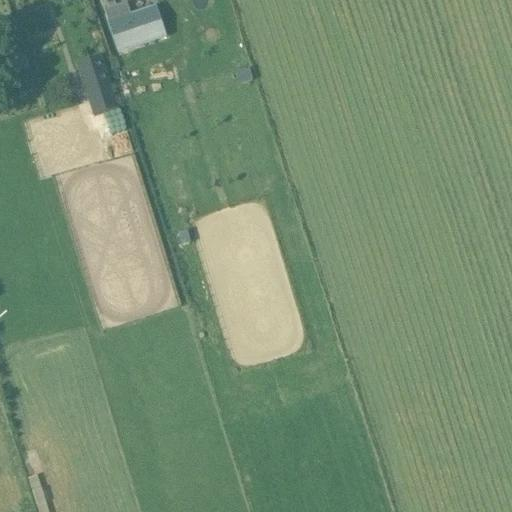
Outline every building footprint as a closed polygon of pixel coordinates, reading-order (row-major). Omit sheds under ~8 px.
[(124,8),(106,14),(119,51),(164,36),(155,10),(127,19),(124,8)] [(63,30),(51,30),(51,53),(64,53),(63,30)] [(6,76),(28,71),(24,54),(2,60),(6,76)] [(92,114),(93,117),(118,109),(114,96),(101,57),(101,56),(76,64),(76,65),(92,114)] [(50,511),(38,475),(29,478),(39,511),(50,511)]
